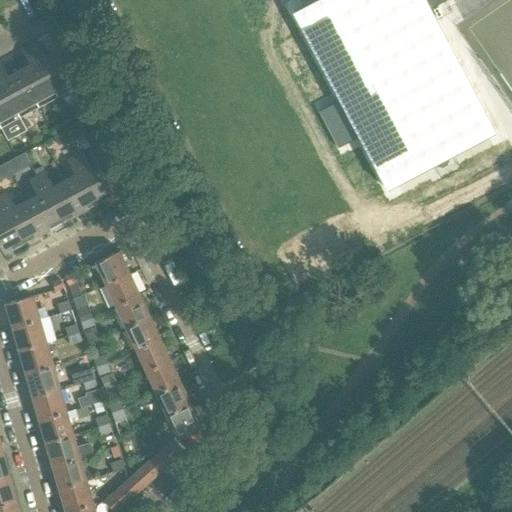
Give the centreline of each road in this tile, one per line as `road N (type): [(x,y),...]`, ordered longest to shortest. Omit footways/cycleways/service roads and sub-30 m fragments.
road 1 (residential): [(135,511),(210,441),(219,421),(129,222)]
road 2 (residential): [(44,511),(0,361)]
road 3 (residential): [(0,286),(129,222)]
